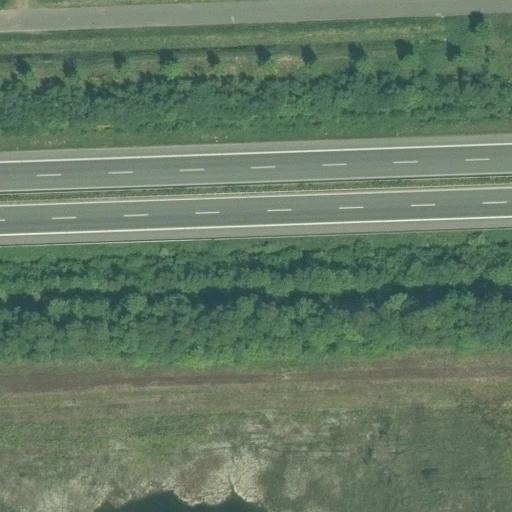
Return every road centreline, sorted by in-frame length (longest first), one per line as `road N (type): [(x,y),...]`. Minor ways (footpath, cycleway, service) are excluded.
road 1 (trunk): [(0,223),(511,205)]
road 2 (trunk): [(511,161),(0,179)]
road 3 (unclassified): [(0,22),(511,4)]
